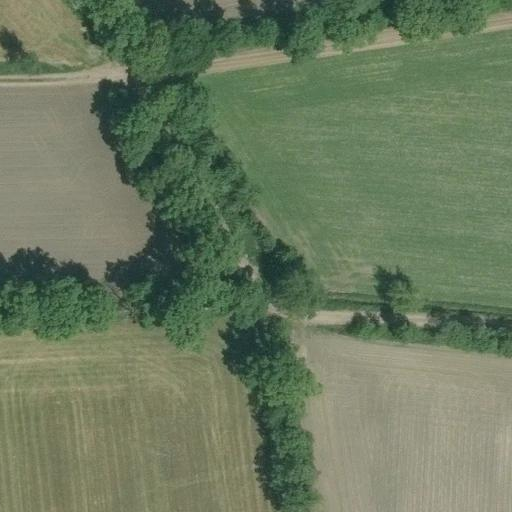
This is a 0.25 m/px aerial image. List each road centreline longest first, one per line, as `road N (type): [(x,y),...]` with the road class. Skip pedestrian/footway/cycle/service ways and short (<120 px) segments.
road 1 (track): [(255,300),(252,280),(74,0)]
road 2 (track): [(511,330),(255,300)]
road 3 (track): [(255,300),(280,511)]
road 4 (track): [(122,71),(80,83),(0,82)]
